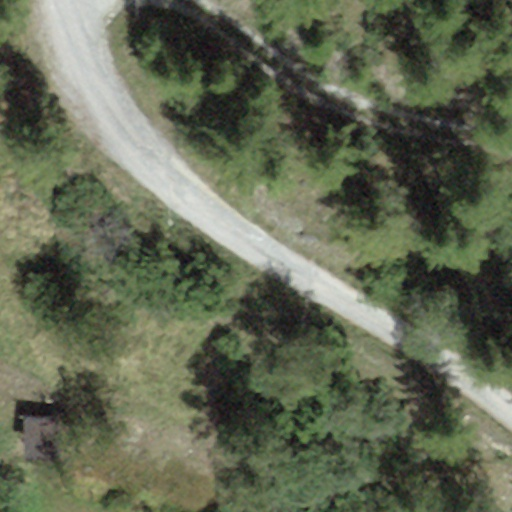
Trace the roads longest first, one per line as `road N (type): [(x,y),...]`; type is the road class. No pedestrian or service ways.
road 1 (track): [(91,10),(76,31),(72,66),(82,94),(149,162),(282,265),(480,391),(511,425)]
road 2 (track): [(511,140),(352,105),(183,0)]
